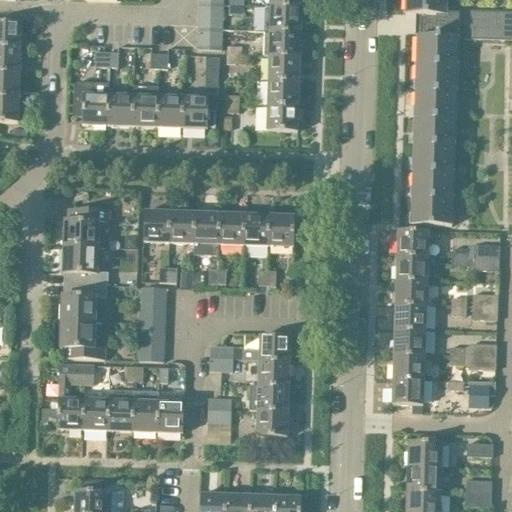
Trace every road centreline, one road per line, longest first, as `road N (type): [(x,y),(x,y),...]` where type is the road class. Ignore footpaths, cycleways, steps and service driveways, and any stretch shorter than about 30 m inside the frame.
road 1 (residential): [(350,329),(201,324),(191,511)]
road 2 (residential): [(350,329),(363,0)]
road 3 (residential): [(24,385),(32,178)]
road 4 (residential): [(32,178),(51,139),(62,15)]
road 5 (residential): [(347,423),(511,430)]
road 6 (residential): [(62,15),(164,17),(176,15),(184,0)]
